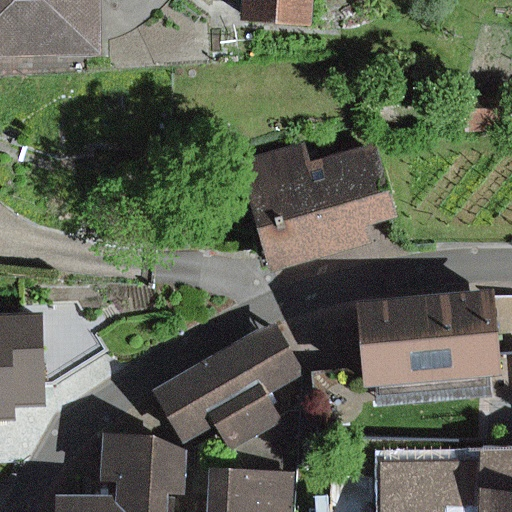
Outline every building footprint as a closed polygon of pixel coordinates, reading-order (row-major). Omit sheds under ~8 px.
[(96,0),(0,0),(0,57),(97,56),(96,0)] [(310,0),(247,0),(246,24),(309,27),(310,0)] [(496,96),(464,96),(464,130),(496,130),(496,96)] [(297,149),(242,164),(269,266),(362,241),(357,223),(392,214),(374,149),(302,169),(297,149)] [(494,296),(360,308),(367,384),(501,372),(494,296)] [(20,324),(0,324),(0,421),(24,420),(20,324)] [(271,331),(164,396),(188,436),(214,420),(232,449),(283,418),(267,393),(298,374),(271,331)] [(120,505),(61,503),(61,511),(166,511),(167,498),(183,498),(184,445),(103,443),(102,483),(120,483),(120,505)] [(481,471),(386,470),(385,511),(511,511),(511,457),(481,457),(481,471)] [(212,511),(297,511),(299,480),(214,478),(212,511)]
